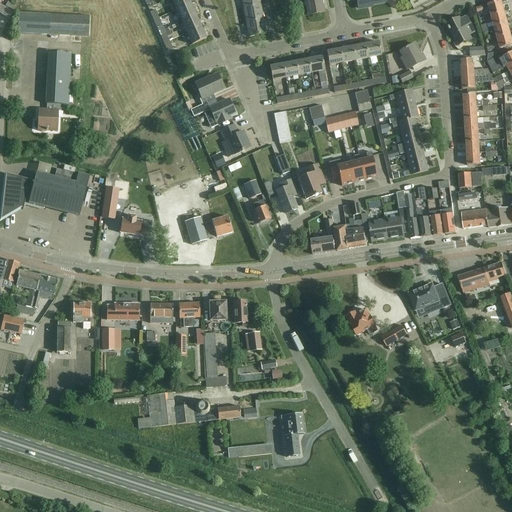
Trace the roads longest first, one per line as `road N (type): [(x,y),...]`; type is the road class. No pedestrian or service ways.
road 1 (residential): [(273,270),(283,234),(304,216),(445,173),(441,51),(426,17)]
road 2 (residential): [(385,505),(292,349),(273,270)]
road 3 (tertiary): [(511,235),(273,270)]
road 4 (tertiary): [(273,270),(178,275),(72,263)]
road 5 (primary): [(48,455),(225,511)]
road 6 (unclassified): [(16,404),(72,263)]
